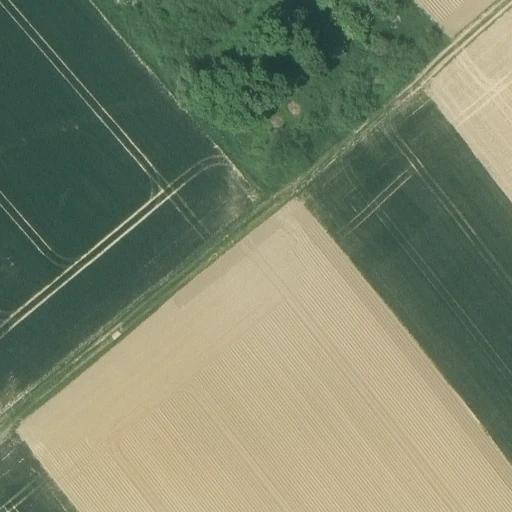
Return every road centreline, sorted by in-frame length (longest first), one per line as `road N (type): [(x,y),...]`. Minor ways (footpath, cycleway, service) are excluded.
road 1 (track): [(0,430),(511,1)]
road 2 (track): [(273,205),(94,0)]
